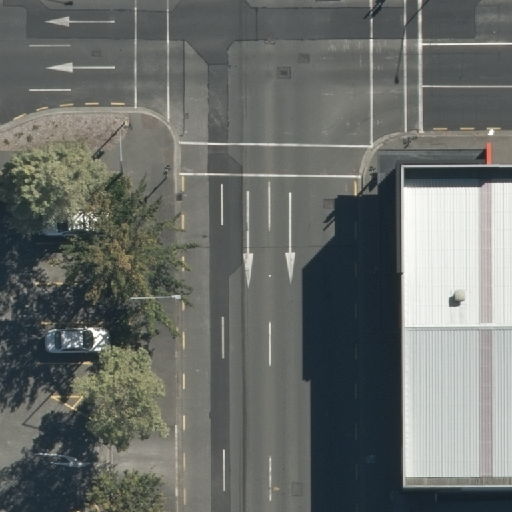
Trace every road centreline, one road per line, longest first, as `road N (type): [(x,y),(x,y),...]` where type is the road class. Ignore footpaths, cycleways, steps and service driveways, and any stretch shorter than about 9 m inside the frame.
road 1 (secondary): [(270,45),(274,511)]
road 2 (secondary): [(270,45),(0,45)]
road 3 (secondary): [(511,43),(270,45)]
